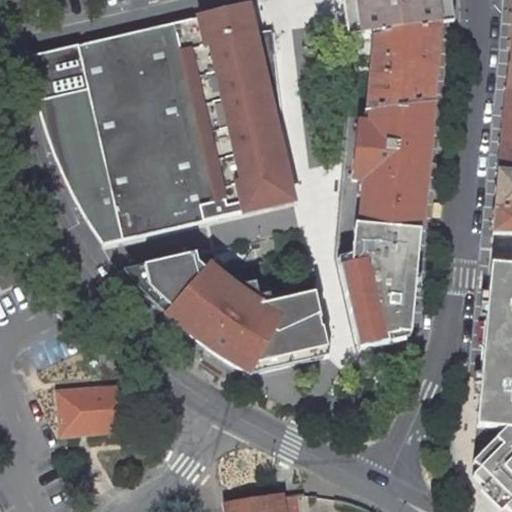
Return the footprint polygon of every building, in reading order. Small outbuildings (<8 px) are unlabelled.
[(379,39),(442,30),(458,28),(455,0),(352,0),(349,2),(347,6),(345,12),(351,44),(379,39)] [(202,24),(50,60),(51,62),(36,66),(45,107),(52,134),(65,169),(76,194),(89,219),(108,249),(295,205),(284,152),(288,151),(275,37),(258,39),(252,13),(202,24)] [(379,39),(371,119),(435,110),(442,30),(379,39)] [(435,110),(371,119),(368,119),(367,131),(361,131),(356,184),(368,185),(364,230),(358,230),(356,260),(341,263),(362,355),(415,343),(415,334),(421,277),(426,211),(433,135),(435,110)] [(500,176),(511,176),(511,146),(504,146),(500,176)] [(511,176),(500,176),(499,188),(494,235),(511,234),(511,176)] [(147,271),(147,274),(151,293),(172,315),(166,320),(168,322),(197,346),(219,362),(251,381),(252,373),(332,355),(319,299),(276,309),(273,300),(254,304),(250,290),(238,293),(212,271),(208,275),(200,269),(198,260),(147,271)] [(212,271),(198,260),(200,269),(208,275),(212,271)] [(482,356),(476,427),(505,430),(472,463),(479,470),(472,477),(506,511),(511,511),(511,267),(490,265),(484,331),(482,356)] [(151,293),(147,274),(133,286),(148,302),(166,320),(172,315),(151,293)] [(333,362),(332,355),(252,373),(251,381),(333,362)] [(130,395),(59,402),(63,443),(133,436),(130,395)] [(301,511),(300,499),(269,503),(229,509),(229,511),(301,511)]
